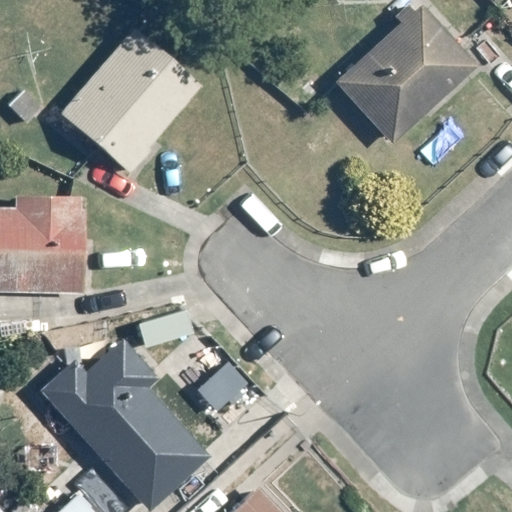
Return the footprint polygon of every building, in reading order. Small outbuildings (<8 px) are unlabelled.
[(480,60),(425,0),(408,0),(393,14),(399,21),(334,79),(390,141),(480,60)] [(199,82),(130,24),(58,110),(127,168),(199,82)] [(0,288),(79,292),(83,196),(11,193),(11,204),(0,203),(0,288)] [(183,299),(137,307),(143,340),(188,332),(183,299)] [(100,511),(77,487),(50,511),(148,511),(209,456),(141,381),(151,372),(118,335),(81,370),(69,357),(36,387),(142,504),(133,511),(100,511)] [(246,383),(210,339),(178,365),(214,409),(246,383)] [(282,511),(255,481),(221,511),(282,511)]
